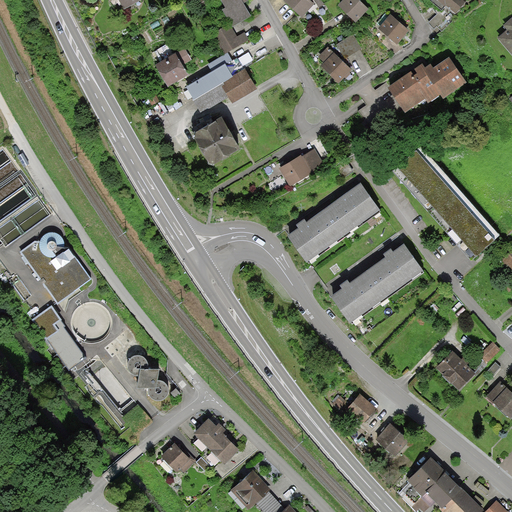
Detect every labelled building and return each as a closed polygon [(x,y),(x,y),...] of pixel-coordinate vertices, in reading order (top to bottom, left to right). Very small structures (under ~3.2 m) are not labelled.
[(118,0),(125,10),(142,0),(118,0)] [(207,0),(193,0),(199,9),(209,2),(207,0)] [(246,0),(222,0),(227,8),(223,10),(231,24),(233,28),(251,17),(243,2),(246,0)] [(284,0),(283,1),(302,18),(315,4),(310,0),(284,0)] [(368,9),(358,0),(344,0),(338,6),(355,23),(364,13),(368,9)] [(429,0),(442,11),(447,6),(456,14),(467,1),(466,0),(429,0)] [(440,13),(429,23),(434,29),(438,25),(442,30),(453,20),(445,12),(442,15),(440,13)] [(397,45),(409,31),(390,15),(379,29),(397,45)] [(507,30),(498,38),(511,55),(511,18),(503,26),(507,30)] [(231,24),(213,35),(225,55),(228,53),(250,40),(245,32),(238,36),(233,28),(231,24)] [(353,34),(337,45),(346,58),(362,48),(353,34)] [(352,70),(328,47),(319,57),(326,63),(321,68),(339,84),(352,70)] [(192,62),(185,48),(155,66),(168,88),(179,81),(188,76),(183,67),(192,62)] [(209,69),(199,75),(201,78),(187,86),(202,113),(229,98),(222,86),(225,85),(223,81),(245,69),(242,63),(237,56),(232,59),(228,53),(225,55),(207,65),(209,69)] [(427,99),(429,103),(441,95),(444,99),(467,82),(450,58),(433,69),(430,65),(426,68),(423,64),(414,70),(418,75),(414,77),(410,72),(388,88),(407,114),(427,99)] [(229,98),(233,103),(257,88),(245,69),(223,81),(225,85),(222,86),(229,98)] [(195,139),(210,164),(214,165),(240,149),(222,119),(212,124),(197,134),(195,139)] [(265,169),(272,180),(283,173),(291,186),(325,165),(315,148),(284,166),(281,168),(277,161),(265,169)] [(500,236),(420,148),(392,173),(472,261),(500,236)] [(348,163),(338,170),(343,178),(353,171),(348,163)] [(379,211),(361,186),(305,226),(290,236),(308,262),(379,211)] [(69,249),(64,249),(64,245),(63,240),(59,235),(55,233),(50,233),(45,235),(41,238),(39,243),(34,242),(21,252),(34,271),(58,304),(92,279),(69,249)] [(424,272),(406,246),(348,287),(332,298),(350,324),(424,272)] [(511,249),(499,260),(511,276),(511,249)] [(61,320),(52,307),(33,320),(47,340),(58,332),(53,325),(61,320)] [(494,342),(479,356),(486,364),(501,349),(494,342)] [(463,362),(453,352),(437,369),(459,389),(475,373),(463,362)] [(138,389),(149,389),(149,391),(149,395),(151,398),(153,401),(156,402),(160,402),(163,401),(166,399),(168,397),(169,393),(169,390),(168,387),(165,384),(162,382),(158,382),(159,371),(148,370),(149,365),(148,362),(146,359),(143,357),(139,356),(136,356),(132,357),(130,359),(128,362),(127,366),(127,369),(129,373),(132,375),(135,377),(139,377),(138,389)] [(496,362),(487,372),(491,376),(501,366),(496,362)] [(511,391),(501,382),(487,398),(511,419),(511,391)] [(176,388),(171,393),(176,398),(181,394),(176,388)] [(377,409),(360,395),(346,410),(363,425),(377,409)] [(136,432),(151,420),(138,405),(123,418),(136,432)] [(208,448),(223,434),(226,431),(220,424),(217,427),(209,420),(195,434),(208,448)] [(410,442),(390,423),(385,429),(375,440),(395,458),(410,442)] [(239,450),(223,434),(208,448),(224,464),(239,450)] [(185,449),(182,452),(176,445),(162,458),(176,473),(181,469),(184,472),(196,461),(185,449)] [(208,452),(202,457),(210,466),(216,460),(208,452)] [(212,468),(201,457),(196,462),(207,473),(212,468)] [(441,510),(462,489),(453,480),(438,465),(432,459),(397,492),(416,511),(417,511),(420,509),(423,511),(429,511),(437,505),(441,510)] [(271,490),(254,471),(232,491),(250,509),(256,503),(269,492),(271,490)] [(443,511),(482,511),(484,511),(474,501),(462,489),(441,510),(443,511)] [(269,492),(256,503),(264,511),(281,511),(285,509),(269,492)] [(506,511),(497,502),(486,511),(506,511)]
